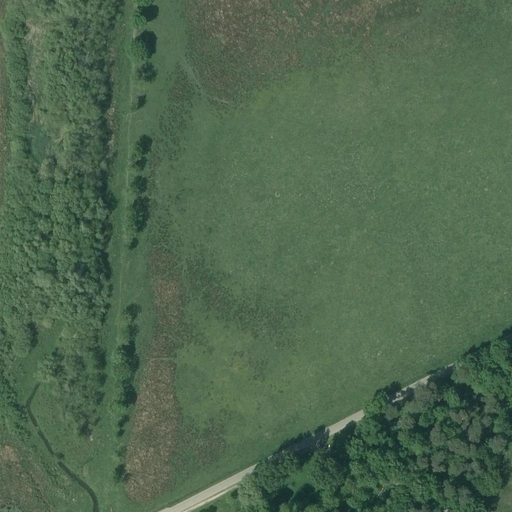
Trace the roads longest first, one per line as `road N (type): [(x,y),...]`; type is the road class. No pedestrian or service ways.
road 1 (unclassified): [(173,511),(511,339)]
road 2 (unknown): [(306,444),(443,511)]
